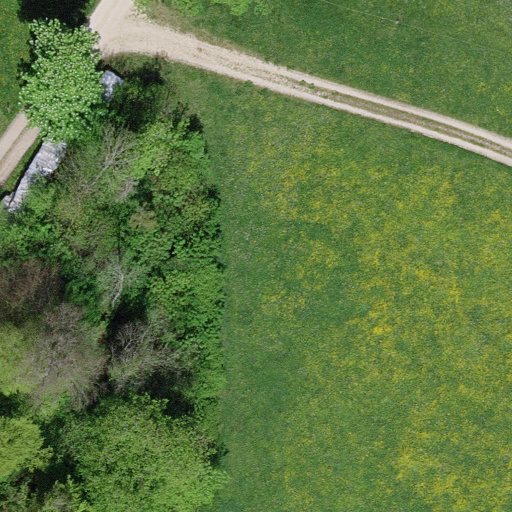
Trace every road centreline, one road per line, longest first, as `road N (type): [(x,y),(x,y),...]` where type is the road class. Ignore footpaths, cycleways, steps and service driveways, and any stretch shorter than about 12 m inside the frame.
road 1 (track): [(511,160),(216,56),(95,32)]
road 2 (track): [(114,0),(0,171)]
